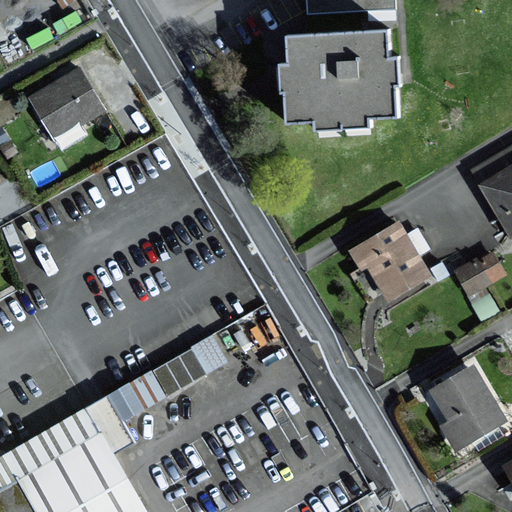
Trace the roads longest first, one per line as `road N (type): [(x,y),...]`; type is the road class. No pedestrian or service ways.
road 1 (residential): [(128,10),(425,511)]
road 2 (residential): [(0,81),(128,10)]
